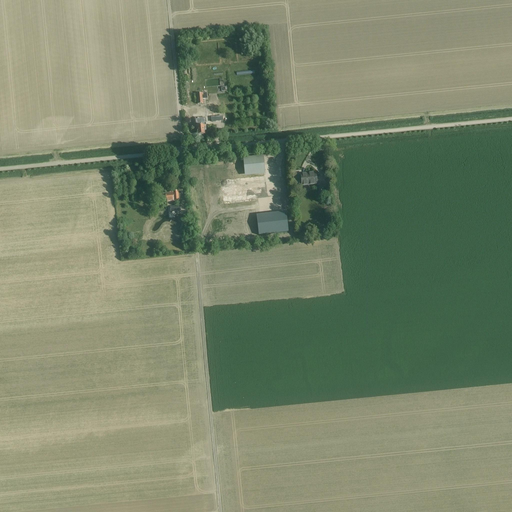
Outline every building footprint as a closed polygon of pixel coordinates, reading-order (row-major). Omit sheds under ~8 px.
[(205,132),(206,132),(206,126),(203,126),(203,124),(199,124),(199,127),(196,127),(197,136),(205,135),(205,132)] [(302,186),(317,185),(315,173),(301,175),(302,186)] [(245,189),(228,190),(228,183),(224,184),(225,198),(239,197),(239,193),(245,193),(245,189)] [(166,200),(165,194),(160,195),(160,194),(157,194),(158,203),(162,203),(162,201),(166,200)] [(180,206),(170,207),(171,212),(178,212),(178,215),(181,214),(180,206)] [(256,211),(215,215),(218,240),(258,236),(256,216),(256,211)] [(286,212),(256,216),(258,236),(288,232),(286,212)]
